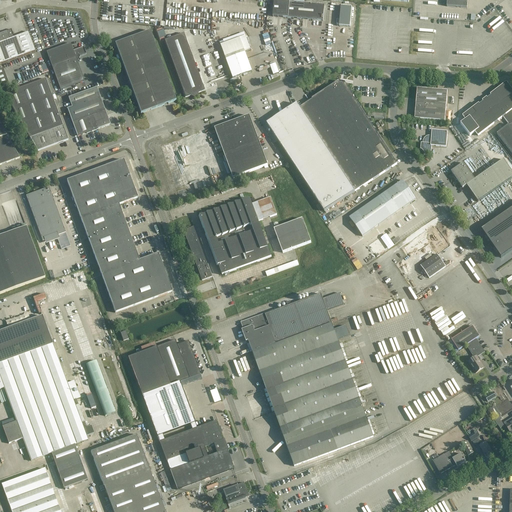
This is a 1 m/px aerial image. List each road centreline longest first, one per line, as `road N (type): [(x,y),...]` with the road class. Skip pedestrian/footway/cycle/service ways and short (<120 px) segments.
road 1 (unclassified): [(134,138),(270,511)]
road 2 (unclassified): [(134,138),(323,67),(397,70)]
road 3 (residential): [(511,304),(401,146),(393,125),(397,70)]
road 4 (unclassified): [(0,186),(134,138)]
road 5 (unclassified): [(93,7),(134,138)]
road 6 (unclassified): [(404,511),(511,452)]
